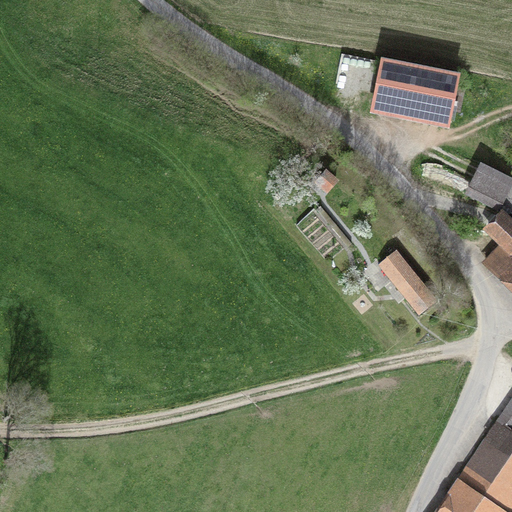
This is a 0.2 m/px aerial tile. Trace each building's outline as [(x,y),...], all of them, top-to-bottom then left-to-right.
[(383,62),(373,107),(448,122),(457,77),(383,62)] [(468,193),(497,208),(511,181),(481,167),(468,193)] [(511,226),(504,219),(490,233),(510,254),(492,271),(511,290),(511,226)] [(384,274),(417,315),(433,302),(383,241),(367,254),(363,249),(348,261),(368,286),(384,274)] [(511,430),(506,426),(494,443),(490,440),(464,477),(468,480),(445,511),(503,511),(502,511),(511,497),(511,430)]
